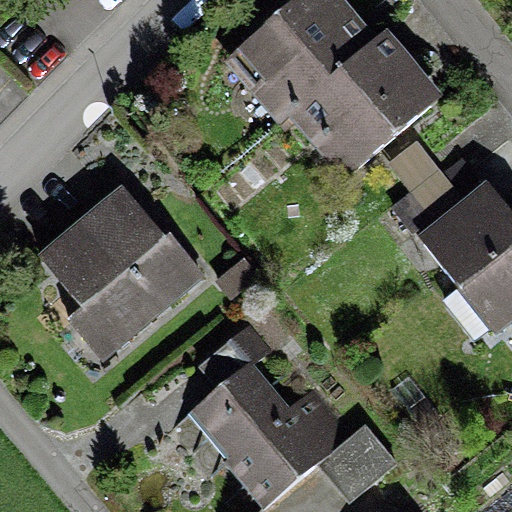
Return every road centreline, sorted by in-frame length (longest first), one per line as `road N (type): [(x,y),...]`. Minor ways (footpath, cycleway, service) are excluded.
road 1 (residential): [(0,181),(188,0)]
road 2 (residential): [(92,511),(0,403)]
